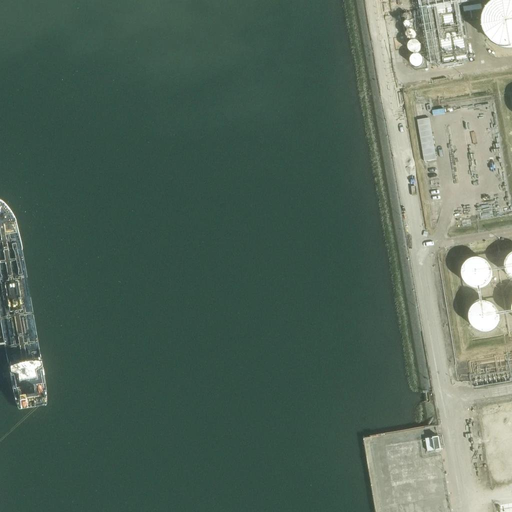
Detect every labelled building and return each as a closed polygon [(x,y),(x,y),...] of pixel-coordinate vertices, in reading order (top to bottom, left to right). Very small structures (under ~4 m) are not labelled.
[(483,15),(481,29),(486,42),(496,50),(511,52),(511,51),(511,1),(503,0),(491,6),(483,15)] [(458,3),(434,7),(444,64),(469,60),(466,40),(468,40),(466,24),(462,24),(458,3)] [(424,163),(436,161),(430,119),(418,121),(424,163)] [(440,170),(428,172),(430,190),(443,188),(440,170)] [(464,262),(461,274),(470,286),(483,286),(493,276),(492,264),(483,256),(471,256),(464,262)] [(471,306),(469,318),(477,329),(490,330),(500,319),(499,307),(491,300),(479,299),(471,306)] [(450,511),(438,437),(384,446),(395,511),(450,511)]
